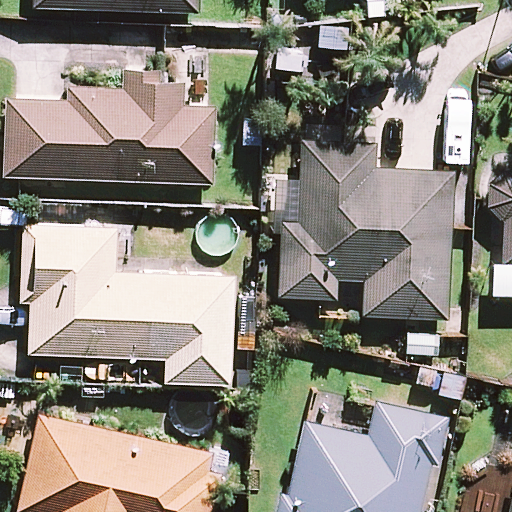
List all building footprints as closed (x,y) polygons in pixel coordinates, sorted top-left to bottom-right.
[(319,23),(318,43),(327,43),(345,44),(345,24),(319,23)] [(326,74),(327,43),(318,43),(269,40),(268,71),(326,74)] [(180,100),(181,75),(162,74),(157,74),(157,64),(120,62),(119,82),(64,79),(64,93),(4,91),(1,170),(211,179),(214,101),(180,100)] [(372,160),(373,137),(342,136),(299,134),(295,217),(279,216),(276,290),(335,293),(336,274),(362,275),(360,310),(445,314),(452,164),(372,160)] [(511,164),(500,164),(486,177),(485,201),(498,213),(502,214),(499,257),(511,257),(511,164)] [(115,266),(116,221),(21,218),(20,226),(18,296),(27,297),(25,348),(164,353),(163,378),(229,380),(233,270),(115,266)] [(437,329),(404,327),(403,350),(436,352),(437,329)] [(446,412),(373,395),(365,428),(301,414),(285,487),(276,485),(270,511),(417,511),(430,459),(435,461),(446,412)] [(37,409),(16,505),(46,511),(45,511),(209,511),(219,468),(206,465),(210,447),(37,409)]
